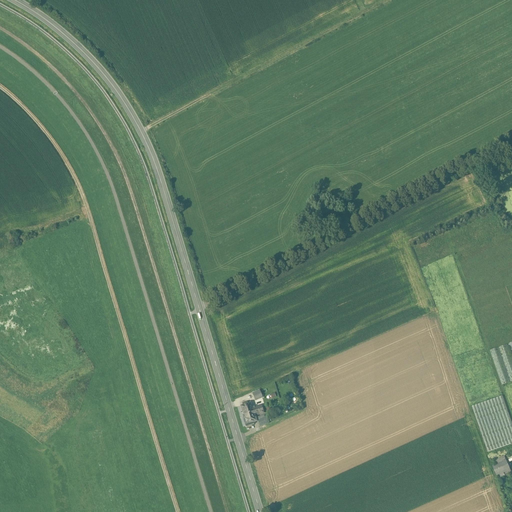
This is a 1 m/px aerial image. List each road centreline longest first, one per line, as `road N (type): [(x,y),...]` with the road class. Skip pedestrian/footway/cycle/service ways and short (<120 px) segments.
road 1 (secondary): [(260,511),(144,137),(93,61),(13,0)]
road 2 (track): [(0,28),(85,102),(127,176),(227,511)]
road 3 (track): [(0,89),(71,173),(176,511)]
road 4 (track): [(511,138),(199,309)]
road 5 (track): [(141,131),(385,0)]
